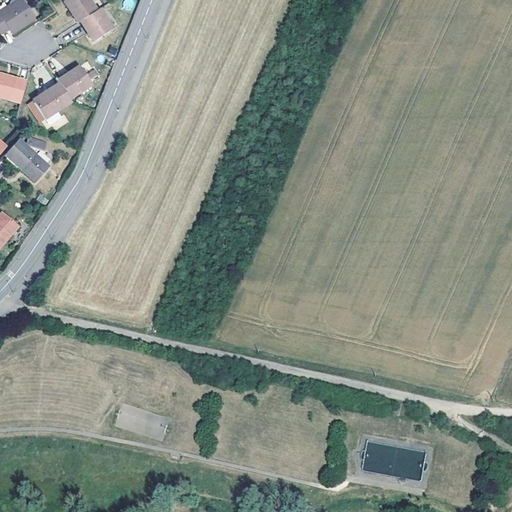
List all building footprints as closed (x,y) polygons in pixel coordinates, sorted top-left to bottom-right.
[(35,19),(22,0),(18,0),(0,12),(0,33),(1,35),(9,30),(12,34),(35,19)] [(79,22),(96,11),(89,0),(65,0),(62,2),(77,23),(79,22)] [(96,11),(79,22),(92,42),(112,29),(99,9),(96,11)] [(117,48),(111,46),(109,52),(115,55),(117,48)] [(58,84),(69,100),(91,85),(79,66),(57,81),(58,84)] [(0,97),(21,103),(27,81),(8,76),(8,77),(0,75),(0,97)] [(49,95),(34,105),(44,120),(70,102),(69,100),(58,84),(47,91),(49,95)] [(49,95),(47,91),(32,101),(34,105),(49,95)] [(24,146),(18,140),(5,156),(35,183),(48,167),(34,154),(37,150),(44,153),(46,144),(27,138),(24,145),(24,146)] [(43,195),(40,193),(36,199),(44,205),(47,200),(42,196),(43,195)] [(0,247),(17,226),(1,213),(0,213),(0,247)]
